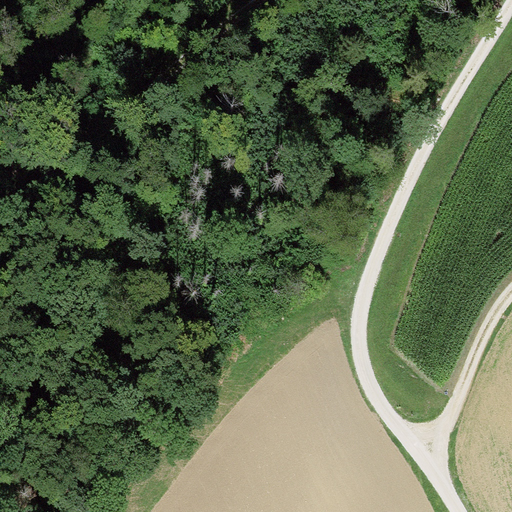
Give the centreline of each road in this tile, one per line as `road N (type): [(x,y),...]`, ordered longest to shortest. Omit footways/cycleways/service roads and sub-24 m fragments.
road 1 (track): [(482,0),(445,40),(420,146),(359,291),(352,328),(376,403),(454,511)]
road 2 (track): [(255,0),(221,20),(0,220)]
road 3 (track): [(436,436),(511,291)]
